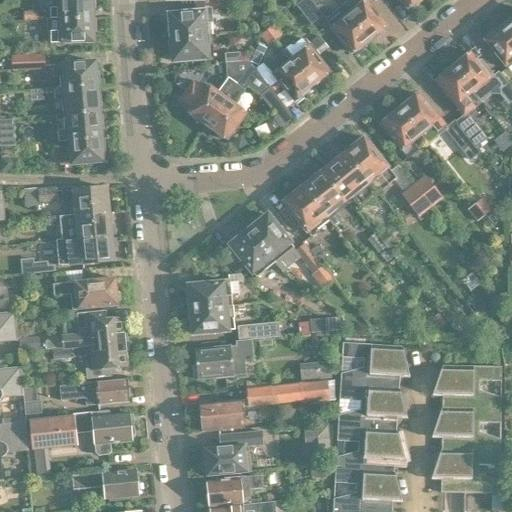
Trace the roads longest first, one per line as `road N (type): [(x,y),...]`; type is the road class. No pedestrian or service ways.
road 1 (residential): [(479,0),(258,172),(142,185)]
road 2 (residential): [(174,511),(142,185)]
road 3 (residential): [(142,185),(127,0)]
